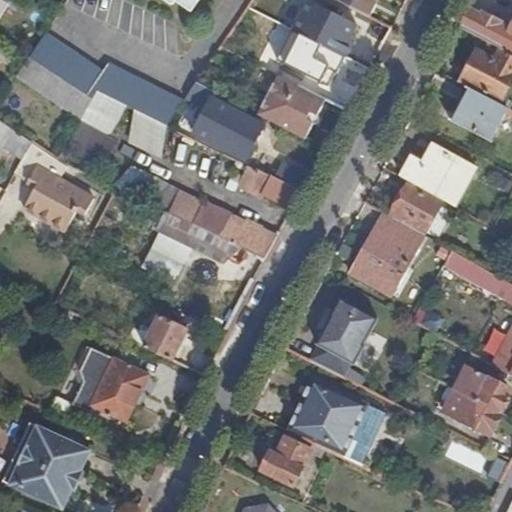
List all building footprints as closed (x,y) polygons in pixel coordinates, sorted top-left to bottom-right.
[(9,0),(0,0),(0,18),(12,2),(9,0)] [(178,0),(193,11),(200,0),(168,0),(174,4),(176,0),(178,0)] [(338,0),(373,17),(381,0),(338,0)] [(467,20),(463,29),(503,50),(511,32),(511,30),(504,26),(504,23),(484,14),(483,16),(472,10),(467,20)] [(301,51),(343,74),(359,44),(317,21),(301,51)] [(48,34),(30,60),(35,63),(93,102),(98,93),(168,127),(185,103),(109,65),(104,73),(48,34)] [(511,55),(509,54),(503,50),(497,62),(479,53),(464,81),(504,102),(511,88),(511,55)] [(23,82),(83,121),(93,102),(35,63),(23,82)] [(327,99),(349,111),(357,96),(311,72),(302,87),(327,99)] [(280,76),(259,116),(306,140),(327,99),(302,87),(280,76)] [(198,83),(187,99),(202,107),(196,118),(202,121),(195,134),(247,161),(265,126),(213,99),(217,93),(198,83)] [(510,109),(470,88),(452,122),(492,143),(510,109)] [(0,153),(5,146),(25,160),(34,144),(0,121),(0,153)] [(25,160),(17,175),(31,183),(30,185),(38,190),(26,211),(68,234),(80,214),(88,218),(97,202),(63,182),(71,167),(61,162),(34,144),(25,160)] [(413,160),(404,178),(458,207),(478,171),(434,148),(425,166),(413,160)] [(277,180),(244,163),(234,183),(264,198),(265,196),(294,210),(304,192),(277,180)] [(120,186),(137,195),(149,173),(132,164),(120,186)] [(285,164),(277,180),(304,192),(312,177),(285,164)] [(429,233),(430,231),(445,203),(410,185),(394,214),(429,233)] [(198,200),(188,221),(196,225),(205,204),(198,200)] [(445,203),(430,231),(440,237),(455,209),(445,203)] [(205,204),(196,225),(223,238),(232,216),(205,204)] [(427,237),(386,214),(354,273),(394,296),(427,237)] [(268,258),(279,238),(263,230),(264,226),(250,219),(248,223),(232,216),(223,238),(268,258)] [(454,252),(446,266),(497,294),(504,279),(498,276),(454,252)] [(511,283),(504,279),(497,294),(511,302),(511,283)] [(329,323),(366,343),(379,319),(341,298),(329,323)] [(147,350),(174,362),(190,329),(162,316),(147,350)] [(365,345),(366,343),(329,323),(319,343),(321,344),(312,360),(346,377),(353,363),(356,364),(366,346),(365,345)] [(511,333),(495,366),(511,374),(511,333)] [(129,424),(151,377),(93,349),(82,373),(85,384),(76,405),(93,413),(96,408),(129,424)] [(468,367),(457,390),(504,413),(511,396),(511,395),(505,391),(507,386),(468,367)] [(314,379),(304,400),(314,405),(324,384),(314,379)] [(304,400),(289,431),(305,439),(316,445),(345,458),(369,405),(324,384),(314,405),(304,400)] [(504,413),(457,390),(446,412),(487,434),(489,429),(494,431),(504,413)] [(345,458),(363,466),(388,414),(369,405),(345,458)] [(83,474),(92,454),(32,426),(4,485),(61,511),(65,511),(74,493),(76,494),(85,476),(83,474)] [(316,445),(305,439),(303,445),(287,438),(278,455),(272,452),(263,470),(296,487),(316,445)]
